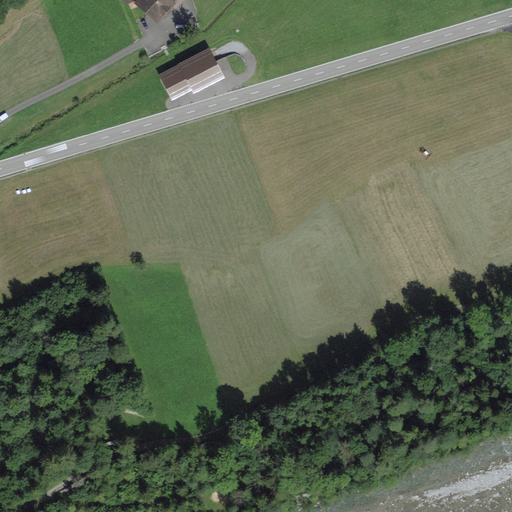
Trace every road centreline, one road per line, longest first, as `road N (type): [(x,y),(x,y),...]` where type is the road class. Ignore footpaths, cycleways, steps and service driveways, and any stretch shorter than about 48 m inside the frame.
road 1 (track): [(16,511),(111,454),(234,426),(394,332),(511,295)]
road 2 (tertiary): [(511,15),(0,168)]
road 3 (track): [(47,495),(121,503),(197,498)]
